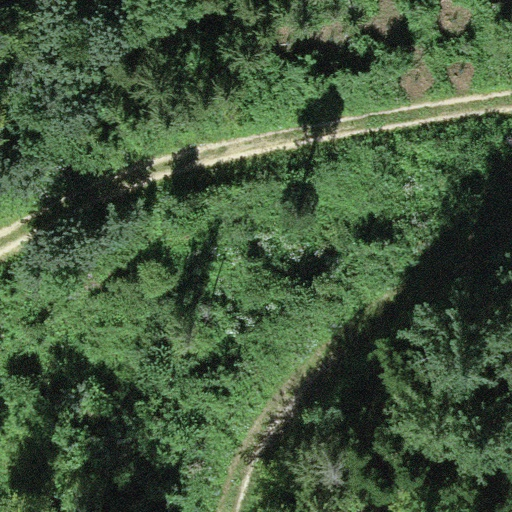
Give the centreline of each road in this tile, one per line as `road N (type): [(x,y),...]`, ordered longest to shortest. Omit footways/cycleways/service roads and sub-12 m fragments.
road 1 (track): [(0,237),(116,183),(274,133),(511,89)]
road 2 (track): [(511,213),(393,297),(295,400),(236,484),(230,511)]
